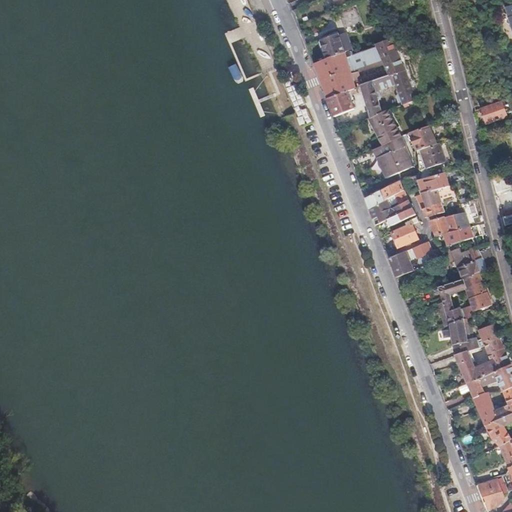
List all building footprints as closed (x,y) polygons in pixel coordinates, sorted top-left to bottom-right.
[(361,20),(356,1),(342,7),(348,25),(361,20)] [(363,51),(359,37),(352,39),(350,33),(343,36),(342,33),(321,40),(327,58),(348,51),(349,51),(352,52),(353,55),(363,51)] [(405,70),(391,37),(376,44),(377,46),(378,48),(390,75),(405,70)] [(352,73),(350,70),(368,65),(363,51),(353,55),(352,52),(349,51),(348,51),(327,58),(313,63),(327,100),(349,91),(356,88),(354,80),(361,78),(359,71),(352,73)] [(378,90),(396,85),(405,104),(417,99),(406,74),(405,70),(390,75),(362,84),(372,117),(383,113),(377,91),(378,90)] [(355,108),(349,91),(327,100),(334,118),(355,108)] [(506,117),(500,101),(482,108),(488,124),(497,121),(506,117)] [(402,137),(399,127),(389,111),(383,113),(372,117),(370,118),(383,146),(402,137)] [(436,143),(431,124),(407,134),(409,140),(413,138),(416,150),(422,147),(436,143)] [(413,166),(402,137),(383,146),(375,150),(387,179),(413,166)] [(446,160),(440,141),(436,143),(422,147),(429,166),(446,160)] [(410,193),(420,190),(421,194),(440,188),(448,185),(444,172),(418,180),(417,176),(405,179),(410,193)] [(510,187),(505,172),(492,177),(496,192),(510,187)] [(401,181),(379,192),(365,198),(369,209),(384,201),(386,200),(394,196),(404,190),(401,181)] [(442,195),(440,188),(421,194),(426,208),(437,204),(435,197),(442,195)] [(412,209),(404,190),(394,196),(399,206),(391,209),(386,200),(384,201),(369,209),(374,219),(379,217),(382,223),(385,221),(412,209)] [(427,218),(444,211),(440,202),(437,204),(426,208),(423,209),(426,217),(427,218)] [(388,228),(416,216),(412,209),(385,221),(388,228)] [(469,226),(464,212),(445,217),(444,215),(431,221),(437,237),(445,235),(469,226)] [(511,225),(511,213),(503,216),(506,227),(511,225)] [(418,239),(414,228),(421,225),(420,222),(393,234),(399,247),(418,239)] [(473,237),(469,226),(445,235),(449,246),(473,237)] [(441,260),(436,249),(431,251),(428,243),(414,248),(418,258),(428,254),(433,264),(441,260)] [(487,269),(477,247),(468,250),(473,262),(458,269),(462,279),(478,273),(487,269)] [(413,271),(406,252),(389,258),(396,277),(413,271)] [(492,305),(478,273),(462,279),(440,287),(451,326),(464,321),(465,320),(464,318),(461,310),(461,309),(456,310),(451,296),(466,291),(472,306),(474,306),(477,313),(492,305)] [(476,316),(475,313),(477,313),(474,306),(472,306),(461,310),(464,318),(465,320),(476,316)] [(480,345),(477,336),(467,339),(464,321),(451,326),(456,355),(469,349),(480,345)] [(498,335),(494,324),(481,329),(479,330),(484,341),(498,335)] [(496,371),(511,365),(498,335),(484,341),(492,361),(477,368),(469,349),(456,355),(468,383),(496,371)] [(486,426),(500,419),(511,414),(511,367),(511,365),(496,371),(468,383),(474,398),(486,426)] [(511,441),(500,419),(486,426),(494,439),(500,446),(511,441)] [(511,440),(511,441),(500,446),(510,468),(511,467),(511,440)] [(504,497),(497,480),(478,486),(487,509),(496,507),(504,497)]
